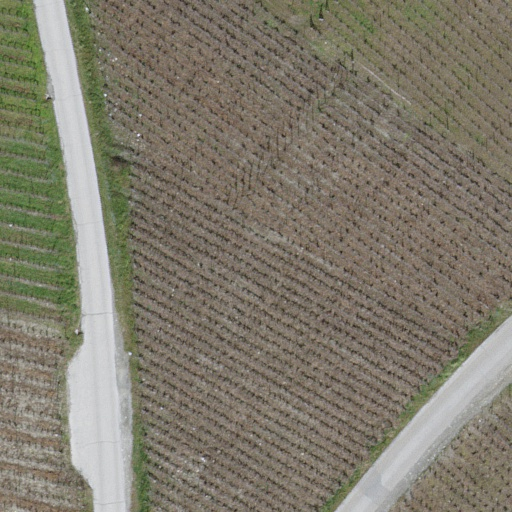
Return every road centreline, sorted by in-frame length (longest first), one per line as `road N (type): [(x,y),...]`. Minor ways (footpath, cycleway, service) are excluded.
road 1 (unclassified): [(106,511),(94,301),(42,0)]
road 2 (residential): [(365,511),(511,349)]
